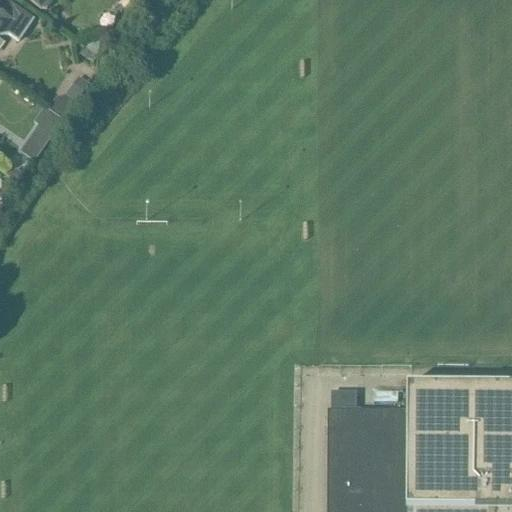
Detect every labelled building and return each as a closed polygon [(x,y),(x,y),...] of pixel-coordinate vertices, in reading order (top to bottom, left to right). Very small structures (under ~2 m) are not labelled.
[(27,0),(41,11),(47,11),(53,5),(51,0),(27,0)] [(0,15),(0,37),(9,36),(19,43),(26,33),(34,21),(9,4),(1,16),(0,15)] [(56,101),(48,112),(64,123),(90,86),(79,78),(66,97),(56,101)] [(46,110),(35,126),(53,138),(64,123),(48,112),(46,110)] [(511,511),(511,388),(407,387),(406,397),(406,414),(328,413),(327,511),(511,511)] [(328,407),(352,407),(352,395),(328,395),(328,407)] [(392,395),(369,396),(370,406),(393,405),(392,395)]
